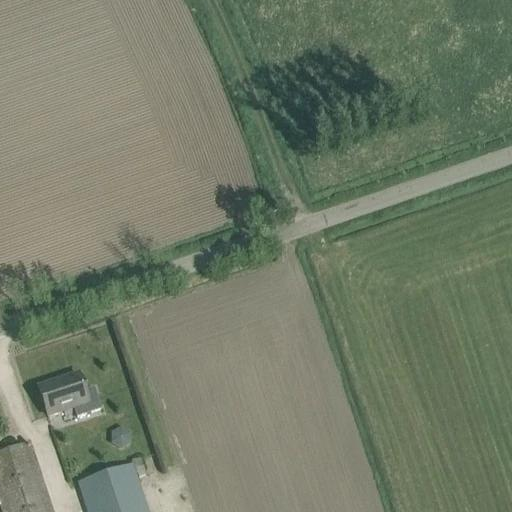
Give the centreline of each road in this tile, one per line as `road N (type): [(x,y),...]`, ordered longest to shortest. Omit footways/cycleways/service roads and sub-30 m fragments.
road 1 (unclassified): [(0,313),(511,136)]
road 2 (track): [(297,209),(208,0)]
